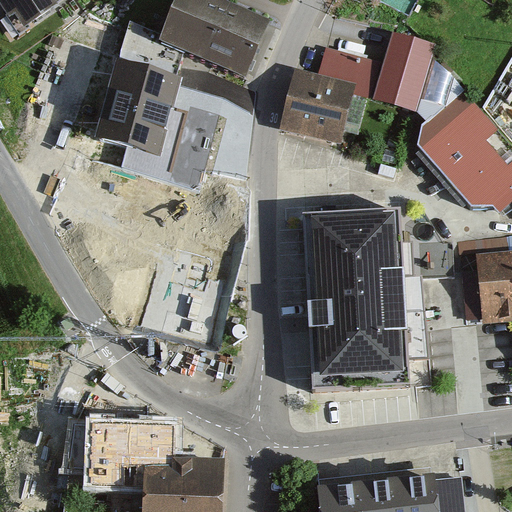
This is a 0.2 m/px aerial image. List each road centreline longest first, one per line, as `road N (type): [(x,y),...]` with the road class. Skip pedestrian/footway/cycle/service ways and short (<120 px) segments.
road 1 (unclassified): [(309,0),(280,67),(262,155),(256,441)]
road 2 (unknown): [(262,155),(405,176),(435,197),(475,426)]
road 3 (tertiary): [(0,161),(136,375),(166,400),(256,441)]
road 4 (unclassified): [(256,441),(304,447),(511,421)]
